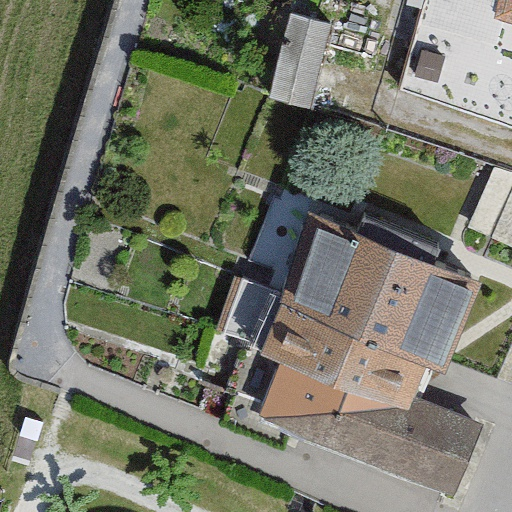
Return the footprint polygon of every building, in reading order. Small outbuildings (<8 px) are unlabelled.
[(492,0),(422,0),(402,80),(511,119),(511,11),(494,6),(492,0)] [(511,11),(511,0),(495,0),(494,6),(511,11)] [(511,170),(496,166),(471,224),(511,241),(511,170)] [(397,218),(309,191),(278,281),(353,305),(357,307),(448,354),(483,262),(397,218)] [(353,305),(278,281),(254,331),(333,353),(409,391),(428,346),(353,305)] [(404,393),(283,346),(260,420),(447,492),(470,439),(395,414),(404,393)]
